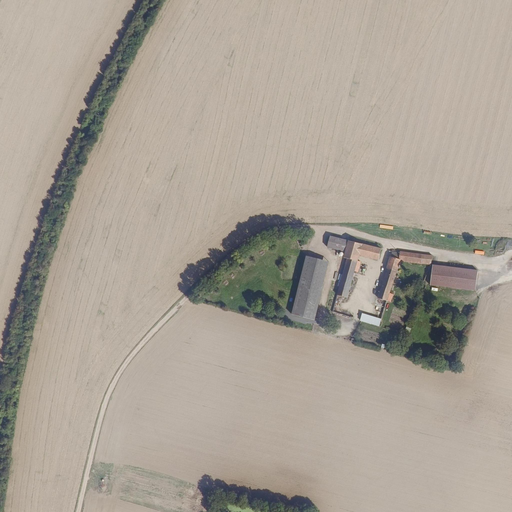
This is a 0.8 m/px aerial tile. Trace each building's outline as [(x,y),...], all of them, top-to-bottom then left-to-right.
[(376,251),(332,242),(329,254),(339,256),(338,263),(340,263),(331,308),(342,310),(346,293),(349,294),(353,275),(351,275),(354,260),(373,264),(376,251)] [(417,264),(417,265),(431,265),(432,254),(417,254),(417,257),(417,264)] [(330,262),(307,256),(293,312),(316,318),(330,262)] [(473,264),(435,260),(431,284),(470,288),(473,264)] [(389,286),(395,262),(387,261),(371,319),(378,321),(385,298),(388,298),(392,286),(389,286)]
